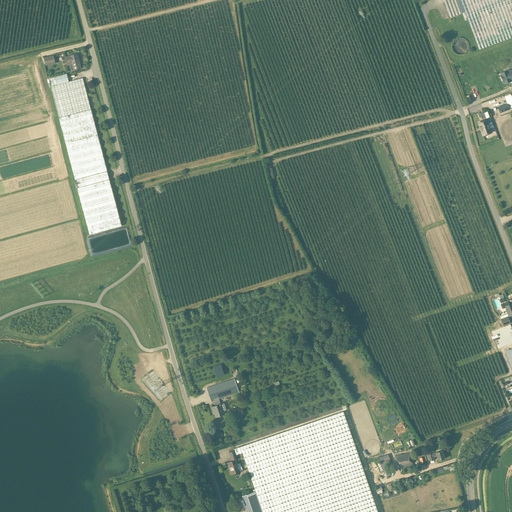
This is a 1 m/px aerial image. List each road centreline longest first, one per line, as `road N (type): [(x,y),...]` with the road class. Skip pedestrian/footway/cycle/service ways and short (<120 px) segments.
road 1 (unclassified): [(223,511),(169,345),(78,0)]
road 2 (track): [(460,112),(438,110),(272,152),(271,161),(278,160),(445,115)]
road 3 (unclassified): [(511,256),(426,16)]
road 4 (track): [(86,30),(213,0)]
